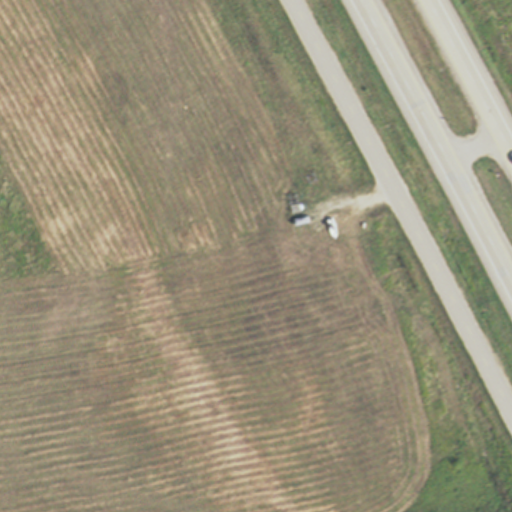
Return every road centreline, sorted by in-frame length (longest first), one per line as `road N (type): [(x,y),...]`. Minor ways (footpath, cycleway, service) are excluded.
road 1 (residential): [(290,0),(511,408)]
road 2 (motorway): [(362,0),(511,278)]
road 3 (motorway): [(511,153),(428,0)]
